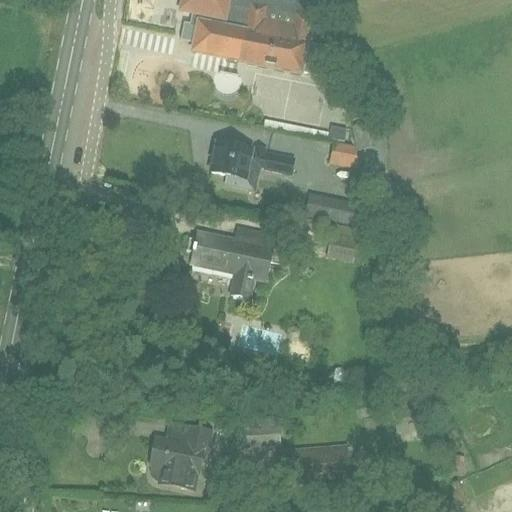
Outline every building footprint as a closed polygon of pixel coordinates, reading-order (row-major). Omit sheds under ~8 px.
[(191,52),(302,74),(302,72),(330,78),(331,65),(328,48),(318,46),(322,24),(310,22),(314,2),(302,0),(180,0),(178,11),(190,14),(188,24),(183,23),(179,41),(193,43),(191,52)] [(181,79),(171,78),(168,102),(191,104),(194,67),(182,66),(181,79)] [(213,111),(269,117),(270,112),(301,116),(301,119),(322,122),(325,91),(279,85),(281,75),(245,71),(244,78),(217,75),(213,111)] [(346,131),(331,128),(328,139),(343,142),(346,131)] [(354,146),(333,143),(329,165),(360,170),(354,146)] [(294,159),(267,153),(267,150),(254,147),(253,151),(251,151),(217,144),(211,173),(227,176),(225,185),(247,189),(249,190),(254,186),(255,182),(255,180),(258,181),(260,168),(264,169),(290,174),(294,159)] [(370,206),(322,197),(309,194),(305,217),(318,219),(366,229),(370,206)] [(352,263),(358,229),(332,224),(325,258),(352,263)] [(269,249),(272,237),(235,229),(233,241),(197,233),(190,264),(235,274),(231,295),(249,299),(253,279),(265,282),(272,250),(269,249)] [(394,421),(419,415),(414,392),(390,398),(394,421)] [(240,449),(280,446),(277,418),(237,422),(240,449)] [(208,449),(211,431),(188,426),(184,444),(154,438),(149,465),(150,466),(149,470),(150,474),(152,478),(155,481),(159,483),(158,484),(194,491),(197,475),(198,475),(204,448),(208,449)] [(281,476),(347,470),(345,446),(279,452),(281,476)] [(464,484),(450,490),(459,511),(460,511),(473,507),(464,484)] [(511,511),(511,500),(510,495),(479,506),(481,511),(511,511)]
